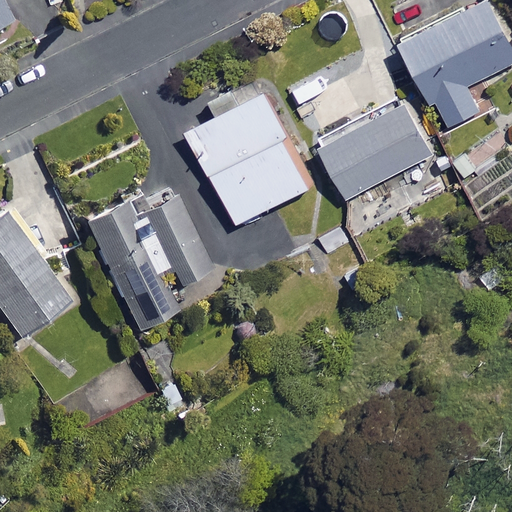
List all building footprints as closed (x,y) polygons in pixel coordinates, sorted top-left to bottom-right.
[(11,0),(0,0),(0,22),(7,19),(0,5),(11,0)] [(511,61),(511,48),(488,0),(477,0),(394,41),(426,104),(434,100),(447,126),(478,110),(466,84),(511,61)] [(207,100),(215,115),(185,130),(233,223),(305,186),(279,136),(283,133),(253,76),(207,100)] [(428,155),(397,97),(314,141),(345,199),(428,155)] [(209,264),(169,180),(139,194),(135,184),(82,209),(137,324),(175,306),(165,285),(209,264)] [(68,296),(1,201),(0,202),(0,306),(18,331),(68,296)] [(350,240),(341,224),(320,237),(329,253),(350,240)] [(196,404),(158,346),(139,359),(177,417),(196,404)]
